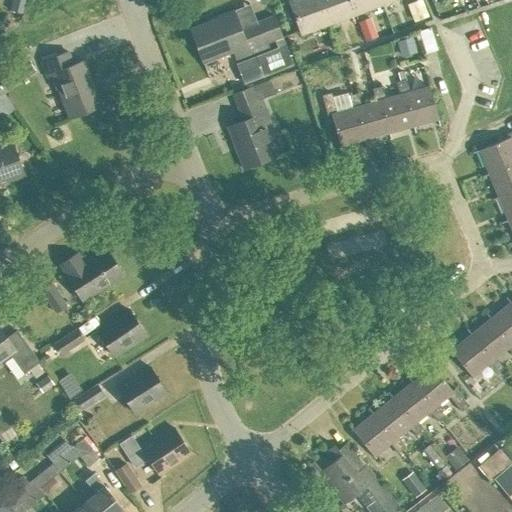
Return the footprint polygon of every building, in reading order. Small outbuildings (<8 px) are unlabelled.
[(12,0),(10,11),(22,14),(25,0),(12,0)] [(328,25),(318,0),(290,0),(288,1),(301,35),(328,25)] [(349,0),(318,0),(328,25),(355,15),(349,0)] [(380,0),(349,0),(355,15),(382,4),(380,0)] [(414,22),(428,17),(423,3),(408,9),(414,22)] [(269,48),(267,43),(274,40),(277,49),(236,64),(243,84),(293,66),(285,45),(282,37),(283,37),(275,16),(256,23),(249,5),(233,11),(218,16),(219,18),(189,29),(203,63),(232,52),(235,60),(269,48)] [(370,17),(357,21),(364,42),(377,37),(370,17)] [(418,32),(425,54),(438,50),(430,27),(418,32)] [(412,37),(396,42),(400,55),(416,50),(412,37)] [(72,65),(67,52),(41,62),(47,77),(52,75),(69,118),(101,106),(84,60),(72,65)] [(8,61),(0,66),(0,81),(5,90),(20,80),(9,62),(8,61)] [(403,70),(397,72),(400,81),(406,79),(403,70)] [(396,82),(400,94),(404,93),(413,126),(438,119),(429,86),(409,91),(406,79),(400,81),(396,82)] [(372,89),(375,101),(380,100),(389,132),(413,126),(404,93),(400,94),(385,98),(381,86),(372,89)] [(355,107),(351,108),(336,112),(331,93),(321,95),(327,117),(331,116),(340,146),(364,139),(355,107)] [(348,96),(351,108),(355,107),(364,139),(389,132),(380,100),(375,101),(361,105),(357,93),(348,96)] [(270,123),(261,98),(237,107),(243,120),(227,127),(243,169),(276,156),(264,125),(270,123)] [(479,150),(488,173),(511,163),(511,131),(507,134),(508,138),(479,150)] [(0,184),(24,175),(12,143),(0,147),(0,184)] [(511,163),(488,173),(498,197),(511,191),(511,163)] [(511,191),(498,197),(508,221),(511,218),(511,191)] [(123,275),(106,250),(89,261),(88,259),(83,262),(78,253),(60,264),(82,301),(123,275)] [(55,313),(66,306),(52,283),(41,290),(55,313)] [(511,305),(510,303),(490,319),(511,345),(511,344),(511,305)] [(145,335),(128,309),(112,320),(111,318),(95,329),(113,356),(145,335)] [(511,344),(511,345),(490,319),(470,335),(492,361),(495,358),(507,348),(511,354),(511,344)] [(0,360),(9,355),(23,373),(29,369),(39,361),(32,352),(17,330),(6,338),(0,329),(0,360)] [(61,354),(83,340),(76,329),(54,343),(61,354)] [(503,368),(495,358),(492,361),(470,335),(450,351),(472,377),(488,364),(495,374),(503,368)] [(47,354),(40,359),(45,365),(51,361),(47,354)] [(39,361),(29,369),(35,378),(46,370),(39,361)] [(432,366),(412,382),(433,408),(436,406),(448,396),(461,412),(469,405),(455,388),(452,391),(432,366)] [(166,392),(150,367),(134,377),(133,375),(116,386),(134,413),(166,392)] [(47,375),(35,383),(42,392),(53,384),(47,375)] [(412,382),(392,398),(413,424),(417,421),(429,412),(437,422),(444,415),(436,406),(433,408),(412,382)] [(81,410),(103,395),(96,385),(74,399),(81,410)] [(392,398),(372,414),(394,440),(397,437),(409,428),(417,437),(425,431),(417,421),(413,424),(392,398)] [(394,440),(372,414),(352,430),(374,456),(390,443),(397,453),(405,447),(397,437),(394,440)] [(131,435),(119,443),(134,467),(148,459),(158,474),(190,453),(173,428),(158,438),(156,436),(140,447),(139,448),(131,435)] [(52,463),(59,472),(78,457),(86,468),(98,459),(82,439),(52,463)] [(347,442),(337,450),(334,445),(320,455),(328,465),(318,472),(344,504),(356,494),(371,511),(394,511),(399,507),(386,492),(347,442)] [(422,450),(436,468),(443,463),(428,445),(422,450)] [(458,446),(444,457),(455,470),(468,460),(458,446)] [(32,479),(39,487),(59,472),(52,463),(32,479)] [(511,463),(493,478),(511,500),(511,463)] [(130,493),(140,486),(126,464),(115,471),(130,493)] [(442,481),(451,474),(445,466),(436,473),(442,481)] [(413,472),(401,481),(414,498),(426,489),(413,472)] [(95,494),(84,503),(91,511),(120,511),(123,509),(94,473),(85,481),(95,494)] [(12,496),(19,504),(39,487),(32,479),(12,496)] [(418,509),(420,511),(439,511),(446,507),(437,495),(418,509)] [(0,511),(8,511),(19,504),(12,496),(0,505),(0,511)] [(91,511),(84,503),(72,511),(91,511)]
